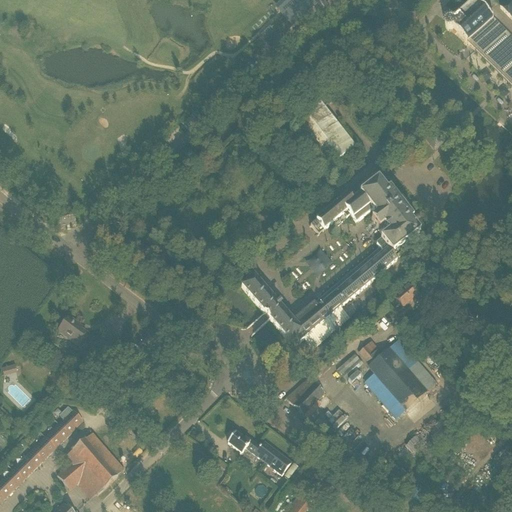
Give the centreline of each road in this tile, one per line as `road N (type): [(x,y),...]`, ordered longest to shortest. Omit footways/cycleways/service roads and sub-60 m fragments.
road 1 (unclassified): [(230,377),(0,196)]
road 2 (track): [(162,324),(137,377),(3,511)]
road 3 (unclassified): [(400,511),(230,377)]
road 4 (unclassified): [(97,511),(230,377)]
